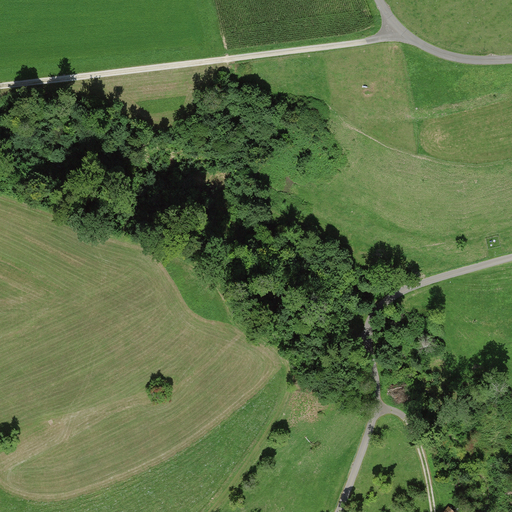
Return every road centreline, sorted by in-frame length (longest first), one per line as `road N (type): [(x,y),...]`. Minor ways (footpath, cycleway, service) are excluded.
road 1 (track): [(0,201),(157,258),(275,346),(289,388),(282,407),(203,511)]
road 2 (track): [(404,35),(0,91)]
road 3 (unclassified): [(340,511),(375,405),(372,311),(420,282),(511,257)]
road 4 (unclassified): [(511,61),(439,54),(404,35),(379,0)]
road 5 (track): [(375,405),(397,413),(416,441),(433,511)]
